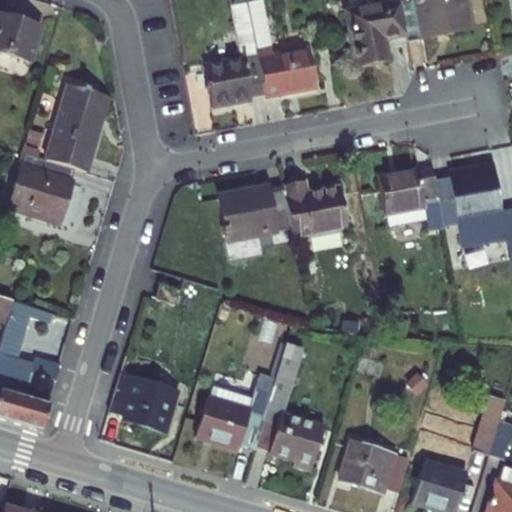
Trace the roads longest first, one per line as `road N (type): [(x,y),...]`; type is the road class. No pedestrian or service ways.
road 1 (residential): [(150,165),(473,103)]
road 2 (residential): [(150,165),(63,461)]
road 3 (tertiary): [(63,461),(230,511)]
road 4 (residential): [(109,0),(123,22),(150,165)]
